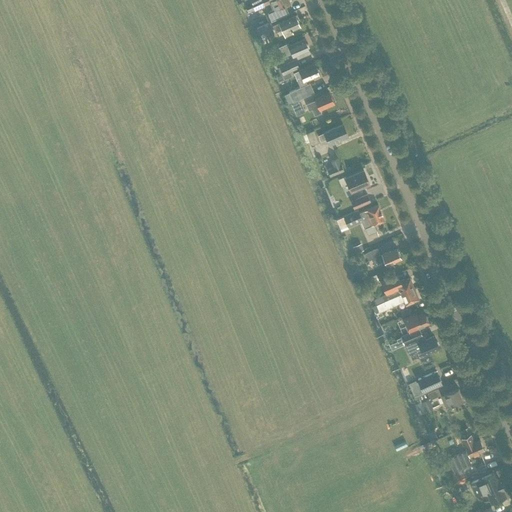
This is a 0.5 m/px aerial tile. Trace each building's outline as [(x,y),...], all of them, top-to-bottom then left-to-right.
[(288,13),(284,5),(290,3),(288,0),(266,0),(253,6),(255,9),(270,3),(273,10),(270,11),(271,13),(269,14),(271,21),(288,13)] [(291,30),(300,26),(295,15),(279,22),(273,25),(276,32),(282,29),(284,33),(283,33),(285,37),(292,33),(291,30)] [(274,33),(269,22),(262,25),(267,36),(274,33)] [(308,48),(309,47),(308,44),(306,43),(304,39),(289,45),(288,42),(277,48),(281,58),(292,53),(293,56),(297,55),(298,58),(310,53),(308,50),(309,49),(308,48)] [(289,71),(299,67),(295,58),(280,65),(284,73),(289,71)] [(300,70),(294,72),(297,79),(300,86),(306,83),(305,80),(320,74),(319,73),(320,71),(319,68),(317,67),(315,63),(299,70),(300,70)] [(305,85),(289,92),(293,101),(309,95),(313,92),(309,83),(305,85)] [(306,104),(309,111),(312,109),(315,115),(321,112),(320,109),(334,103),(329,92),(315,98),(316,100),(306,104)] [(305,111),(300,99),(291,103),(296,115),(305,111)] [(329,143),(348,135),(343,124),(318,135),(321,141),(327,138),(329,143)] [(310,141),(312,145),(319,142),(314,130),(307,133),(310,141)] [(330,176),(344,170),(341,163),(341,164),(338,157),(331,160),(334,166),(328,169),(330,176)] [(370,184),(364,170),(346,178),(345,176),(339,179),(341,185),(347,183),(351,192),(370,184)] [(371,201),(368,194),(351,201),(354,208),(371,201)] [(378,205),(359,213),(358,210),(336,219),(341,230),(361,222),(364,228),(366,228),(368,234),(377,231),(374,224),(385,220),(378,205)] [(394,261),(401,258),(400,256),(400,254),(399,252),(398,251),(397,249),(390,251),(390,250),(380,255),(377,248),(365,253),(368,260),(372,258),(375,264),(385,260),(387,265),(394,262),(394,261)] [(384,301),(415,288),(410,278),(404,280),(404,279),(395,283),(393,282),(390,276),(380,280),(383,286),(387,285),(390,291),(382,295),(384,301)] [(379,311),(404,301),(406,306),(414,302),(413,301),(419,299),(415,288),(384,301),(385,301),(373,306),(374,309),(378,308),(379,311)] [(409,333),(401,336),(404,344),(423,336),(420,329),(423,327),(423,325),(429,323),(425,312),(412,317),(411,315),(403,319),(409,333)] [(397,341),(390,344),(392,349),(404,344),(401,336),(396,338),(397,341)] [(433,336),(422,341),(420,337),(405,344),(409,353),(416,350),(420,358),(430,354),(429,352),(439,348),(438,347),(439,345),(438,342),(436,341),(433,336)] [(424,392),(442,384),(436,370),(419,378),(424,392)] [(431,399),(441,394),(438,388),(428,393),(431,399)] [(446,407),(463,400),(458,388),(441,396),(446,407)] [(427,411),(432,409),(428,399),(422,402),(427,411)] [(467,450),(454,456),(460,470),(471,465),(468,458),(467,457),(484,450),(480,440),(474,443),(471,435),(462,439),(465,447),(467,450)] [(476,494),(481,492),(489,495),(492,503),(505,497),(494,473),(482,478),(482,479),(478,481),(478,480),(471,483),(476,494)] [(465,482),(459,485),(462,492),(468,489),(465,482)]
